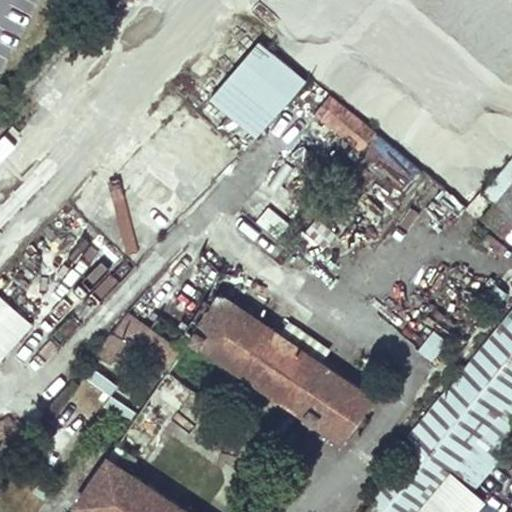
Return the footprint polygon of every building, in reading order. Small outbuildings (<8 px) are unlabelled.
[(258,137),(306,78),(256,38),(209,97),(258,137)] [(363,147),(375,134),(333,95),(321,108),(363,147)] [(5,133),(0,138),(0,160),(16,144),(5,133)] [(511,160),(483,195),(494,205),(483,218),(503,235),(511,225),(511,160)] [(306,231),(325,245),(336,231),(316,217),(306,231)] [(372,394),(221,290),(190,336),(233,365),(341,439),(372,394)] [(0,361),(33,322),(0,294),(0,361)] [(511,310),(408,436),(418,445),(448,468),(511,390),(511,310)] [(182,347),(139,316),(123,338),(112,330),(97,350),(112,361),(127,340),(168,369),(182,347)] [(430,328),(419,351),(436,359),(447,336),(430,328)] [(233,365),(190,336),(182,347),(168,369),(154,390),(147,399),(77,501),(93,511),(193,511),(128,468),(138,453),(131,449),(180,379),(186,383),(208,399),(233,365)] [(91,369),(86,380),(111,392),(116,380),(91,369)] [(154,390),(133,376),(127,384),(147,399),(154,390)] [(186,383),(180,379),(131,449),(138,453),(186,383)] [(468,485),(511,432),(511,390),(448,468),(468,485)] [(374,497),(392,511),(412,511),(448,468),(418,445),(374,497)] [(412,511),(476,511),(486,500),(468,485),(448,468),(412,511)] [(392,511),(374,497),(362,511),(392,511)]
